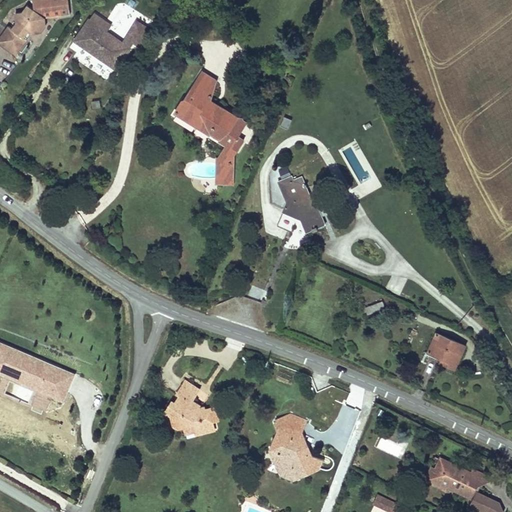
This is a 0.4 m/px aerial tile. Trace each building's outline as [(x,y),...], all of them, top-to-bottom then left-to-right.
[(30,35),(33,37),(43,35),(41,30),(41,26),(44,23),(71,17),(66,0),(38,0),(31,2),(33,14),(22,18),(17,20),(19,27),(14,33),(9,29),(0,41),(0,46),(16,59),(28,43),(25,41),(30,35)] [(50,27),(44,23),(41,26),(41,30),(43,35),(50,27)] [(127,52),(89,24),(80,37),(85,41),(79,49),(112,73),(127,52)] [(33,37),(30,35),(25,41),(28,43),(33,37)] [(85,41),(80,37),(74,45),(79,49),(85,41)] [(185,105),(197,81),(193,79),(180,103),(185,105)] [(211,88),(197,81),(185,105),(180,103),(178,107),(189,113),(186,118),(195,123),(193,126),(226,145),(217,159),(225,184),(244,178),(239,158),(234,155),(245,135),(239,132),(245,119),(230,110),(222,112),(214,107),(211,88)] [(189,113),(178,107),(173,117),(193,126),(195,123),(186,118),(189,113)] [(324,223),(308,179),(303,181),(301,174),(292,177),(290,173),(279,178),(286,198),(283,208),(301,217),(305,228),(311,225),(312,227),(324,223)] [(367,315),(385,309),(383,301),(364,307),(367,315)] [(461,348),(431,333),(421,353),(451,368),(461,348)] [(35,356),(29,354),(31,349),(0,336),(0,363),(21,372),(22,369),(51,381),(48,386),(63,393),(73,367),(36,352),(35,356)] [(51,381),(22,369),(21,372),(0,363),(0,366),(48,386),(51,381)] [(193,388),(177,379),(170,393),(173,395),(170,402),(164,399),(159,408),(163,411),(167,419),(172,417),(176,425),(186,421),(191,430),(206,425),(205,422),(202,416),(210,413),(207,405),(199,408),(197,404),(190,406),(184,403),(193,388)] [(213,419),(210,413),(202,416),(205,422),(213,419)] [(170,428),(176,425),(172,417),(167,419),(170,428)] [(208,430),(206,425),(191,430),(193,436),(208,430)] [(302,462),(293,439),(278,433),(267,435),(266,439),(270,440),(266,449),(263,448),(259,456),(267,460),(264,468),(270,471),(267,478),(288,487),(291,481),(299,484),(302,476),(308,479),(313,467),(302,462)] [(462,476),(432,461),(427,471),(422,479),(425,485),(434,490),(436,488),(460,500),(461,498),(464,499),(458,510),(461,511),(484,511),(488,506),(466,495),(470,488),(467,486),(469,483),(472,485),(476,478),(464,472),(462,476)] [(414,483),(419,486),(422,479),(427,471),(423,468),(414,483)] [(373,509),(380,511),(394,511),(395,510),(377,501),(373,509)]
